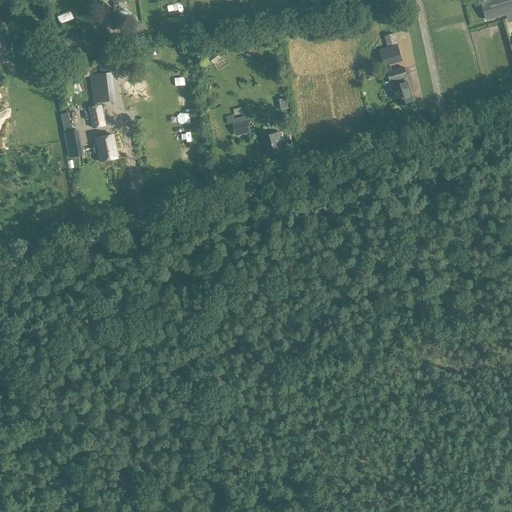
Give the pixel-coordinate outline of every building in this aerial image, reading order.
[(486,21),(511,13),(511,0),(486,0),(480,2),(486,21)] [(181,12),(178,3),(172,5),(175,14),(181,12)] [(121,5),(116,10),(128,20),(132,15),(121,5)] [(58,19),(60,24),(72,19),(70,14),(58,19)] [(397,45),(380,50),(385,66),(402,61),(397,45)] [(169,57),(173,64),(182,59),(178,52),(169,57)] [(163,65),(161,53),(152,54),(154,66),(163,65)] [(397,97),(400,105),(411,101),(405,80),(403,75),(406,75),(404,68),(388,72),(391,83),(392,83),(393,88),(396,97),(397,97)] [(115,101),(112,73),(89,75),(93,104),(115,101)] [(106,126),(101,105),(87,108),(92,129),(106,126)] [(71,130),(68,113),(60,115),(64,132),(71,130)] [(280,116),(283,128),(291,127),(288,114),(280,116)] [(235,137),(251,133),(248,121),(232,124),(235,137)] [(83,155),(78,130),(63,133),(69,158),(83,155)] [(281,133),(263,138),(267,155),(283,151),(281,143),(283,142),(281,133)] [(100,162),(117,158),(113,134),(95,138),(100,162)]
